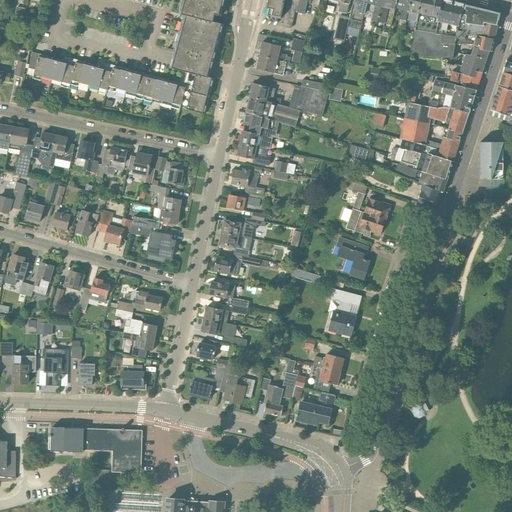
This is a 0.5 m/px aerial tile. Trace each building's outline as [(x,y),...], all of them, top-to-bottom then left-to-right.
[(183,0),(180,13),(184,14),(173,62),(171,68),(187,72),(188,72),(210,77),(212,71),(224,24),(214,21),(216,14),(221,15),(224,0),(183,0)] [(282,19),(285,0),(268,0),(267,8),(270,9),(268,16),(282,19)] [(288,0),(284,20),(283,26),(292,28),(296,8),(298,8),(299,0),(288,0)] [(320,0),(327,1),(327,0),(299,0),(298,8),(299,1),(311,4),(311,0),(320,0)] [(339,12),(340,12),(347,14),(350,0),(327,0),(327,1),(327,0),(340,0),(340,2),(341,2),(339,12)] [(360,30),(365,14),(368,4),(368,0),(354,0),(348,27),(360,30)] [(375,34),(378,22),(382,0),(368,0),(368,4),(375,5),(371,20),(374,21),(372,27),(373,27),(372,33),(375,34)] [(391,25),(395,11),(395,10),(397,0),(382,0),(378,22),(391,25)] [(407,19),(412,0),(397,0),(395,10),(395,11),(396,8),(403,10),(400,19),(406,20),(407,19)] [(417,22),(417,21),(419,13),(422,0),(412,0),(407,19),(417,22)] [(435,34),(443,0),(422,0),(419,13),(431,16),(429,23),(417,21),(417,22),(415,32),(412,55),(453,59),(454,52),(447,51),(448,44),(448,43),(441,43),(442,34),(436,33),(436,34),(435,34)] [(446,35),(450,17),(455,3),(445,0),(443,0),(435,34),(436,34),(436,33),(442,34),(446,35)] [(455,36),(457,32),(466,5),(455,3),(450,17),(446,35),(455,36)] [(498,26),(499,20),(479,12),(480,8),(466,5),(457,32),(465,33),(466,24),(484,27),(485,23),(498,26)] [(26,10),(16,8),(14,14),(24,17),(26,10)] [(340,16),(335,39),(344,41),(349,18),(340,16)] [(495,38),(498,26),(485,23),(484,27),(466,24),(465,33),(457,32),(455,36),(446,35),(442,34),(441,43),(448,43),(448,44),(455,44),(455,45),(466,45),(474,44),(473,47),(474,47),(478,35),(495,38)] [(492,52),(495,38),(478,35),(474,47),(489,51),(492,52)] [(303,53),(306,42),(294,39),(292,50),(303,53)] [(286,62),(287,60),(288,56),(279,54),(281,47),(263,42),(261,49),(262,50),(260,56),(286,62)] [(485,62),(489,51),(474,47),(471,56),(466,54),(465,55),(485,62)] [(68,61),(48,55),(47,58),(39,55),(33,78),(42,80),(42,79),(61,84),(61,85),(70,88),(71,84),(79,86),(79,85),(98,90),(98,91),(107,94),(108,90),(116,92),(116,91),(135,96),(135,97),(152,102),(152,101),(171,106),(171,107),(180,110),(187,85),(158,77),(158,80),(142,76),(143,73),(122,68),(122,70),(106,66),(107,59),(100,57),(97,65),(85,61),(85,64),(68,60),(68,61)] [(481,72),(485,62),(465,55),(459,73),(475,77),(477,71),(481,72)] [(283,75),(285,68),(286,62),(260,56),(257,70),(283,75)] [(511,62),(507,61),(506,60),(503,71),(511,74),(511,62)] [(23,78),(26,63),(19,62),(16,76),(23,78)] [(0,71),(0,87),(1,87),(2,80),(9,81),(10,74),(0,71)] [(476,90),(481,72),(477,71),(475,77),(459,73),(453,71),(451,81),(451,83),(445,82),(435,80),(435,81),(476,90)] [(511,90),(511,74),(503,71),(498,85),(511,90)] [(205,115),(214,79),(214,78),(210,77),(188,72),(187,72),(186,78),(195,80),(187,110),(205,115)] [(325,92),(327,85),(303,80),(301,86),(325,92)] [(469,113),(476,90),(435,81),(432,92),(444,94),(443,99),(431,97),(430,100),(423,99),(421,105),(432,107),(436,109),(442,108),(469,113)] [(281,105),(282,99),(274,97),(275,89),(271,88),(254,83),(250,97),(281,105)] [(329,94),(296,85),(289,107),(301,110),(323,116),(329,94)] [(511,90),(498,85),(496,93),(511,98),(511,90)] [(332,86),(330,98),(341,100),(344,88),(332,86)] [(415,102),(417,93),(407,91),(405,100),(415,102)] [(511,107),(511,98),(496,93),(493,102),(511,108),(511,107)] [(377,97),(362,95),(361,104),(376,106),(377,97)] [(296,127),(301,110),(289,107),(281,105),(250,97),(247,112),(264,117),(296,127)] [(388,99),(387,105),(405,108),(406,102),(388,99)] [(509,116),(511,108),(493,102),(490,111),(509,116)] [(431,118),(445,123),(445,122),(450,123),(448,129),(451,130),(462,134),(469,113),(442,108),(436,109),(432,107),(421,105),(407,103),(403,119),(410,121),(410,119),(428,123),(430,124),(431,118)] [(384,128),(387,115),(377,112),(374,125),(384,128)] [(276,140),(280,126),(247,116),(245,130),(270,137),(276,140)] [(428,123),(410,119),(410,121),(403,119),(400,138),(402,139),(403,139),(423,145),(436,150),(435,151),(436,152),(435,156),(453,161),(460,141),(449,138),(451,130),(448,129),(445,128),(444,130),(442,138),(443,138),(441,144),(427,139),(430,124),(428,123)] [(9,149),(13,127),(0,125),(0,149),(9,151),(9,149)] [(28,176),(31,159),(34,145),(27,144),(29,130),(13,127),(9,149),(20,151),(16,174),(28,176)] [(460,141),(462,134),(451,130),(449,138),(460,141)] [(243,131),(241,143),(257,147),(265,148),(267,149),(270,137),(253,133),(243,131)] [(50,167),(56,135),(42,132),(41,138),(35,137),(34,145),(31,159),(37,160),(43,168),(49,169),(49,167),(50,167)] [(71,162),(75,144),(69,143),(70,137),(56,135),(50,167),(54,168),(56,159),(71,162)] [(423,145),(403,139),(402,139),(399,148),(404,149),(400,162),(416,166),(423,145)] [(96,173),(99,161),(93,160),(95,153),(93,152),(95,144),(82,141),(78,158),(86,160),(84,170),(96,173)] [(480,154),(503,153),(503,142),(480,142),(480,154)] [(257,147),(241,143),(238,156),(254,159),(253,162),(269,166),(271,156),(267,156),(263,155),(265,148),(257,147)] [(350,145),(346,157),(366,163),(366,161),(370,150),(350,145)] [(400,162),(399,164),(447,180),(453,161),(435,156),(436,152),(435,151),(436,150),(423,145),(416,166),(400,162)] [(127,151),(111,147),(111,150),(106,149),(102,165),(98,164),(99,161),(96,173),(96,177),(103,178),(105,167),(108,167),(108,166),(124,170),(127,151)] [(149,168),(152,156),(138,153),(137,158),(130,156),(127,173),(143,176),(141,181),(152,184),(156,169),(149,168)] [(480,165),(503,165),(503,153),(480,154),(480,165)] [(171,162),(166,161),(167,159),(158,157),(156,168),(165,170),(170,170),(169,174),(164,174),(162,183),(168,183),(168,184),(179,185),(178,186),(183,187),(185,178),(182,178),(184,165),(171,162)] [(292,174),(294,166),(288,165),(288,163),(277,161),(275,171),(277,171),(289,173),(292,174)] [(399,164),(398,164),(395,172),(409,179),(418,182),(423,184),(443,192),(447,180),(399,164)] [(503,180),(503,165),(480,165),(480,177),(492,180),(503,180),(503,187),(502,196),(486,196),(486,197),(503,197),(503,180)] [(261,174),(262,168),(256,167),(254,172),(243,170),(243,172),(235,171),(232,184),(256,188),(259,174),(261,174)] [(288,180),(289,173),(277,171),(275,177),(288,180)] [(342,177),(352,180),(354,176),(343,172),(342,177)] [(36,188),(39,181),(29,178),(27,186),(36,188)] [(19,210),(26,185),(16,182),(14,191),(14,192),(12,199),(0,195),(0,210),(8,213),(10,207),(19,210)] [(365,195),(367,187),(352,182),(349,190),(365,195)] [(54,205),(59,186),(50,183),(45,202),(54,205)] [(435,209),(441,191),(423,184),(421,191),(417,203),(435,209)] [(179,213),(181,200),(172,199),(173,197),(167,196),(169,188),(152,185),(151,191),(160,193),(158,208),(160,209),(165,210),(179,213)] [(60,206),(65,188),(59,186),(54,205),(60,206)] [(257,199),(246,196),(241,195),(240,197),(230,195),(227,208),(244,211),(245,204),(259,207),(261,200),(263,200),(263,196),(258,195),(257,199)] [(381,203),(369,198),(363,216),(385,223),(388,212),(379,209),(381,203)] [(40,222),(45,206),(30,202),(26,218),(40,222)] [(354,205),(352,212),(358,214),(360,207),(354,205)] [(177,225),(179,213),(165,210),(160,209),(158,220),(135,216),(133,224),(152,228),(159,229),(160,224),(168,225),(168,223),(177,225)] [(95,228),(99,216),(90,213),(90,212),(83,210),(76,233),(89,237),(92,227),(95,228)] [(121,225),(111,222),(113,214),(104,211),(98,230),(107,233),(105,241),(112,243),(112,241),(120,244),(121,240),(124,241),(127,231),(130,232),(132,224),(133,222),(123,218),(121,225)] [(62,214),(56,212),(52,226),(67,230),(72,215),(63,213),(62,214)] [(264,222),(266,215),(253,212),(252,219),(258,221),(264,222)] [(381,235),(385,223),(363,216),(358,214),(352,212),(346,228),(355,232),(355,231),(364,234),(363,236),(370,237),(371,235),(370,235),(372,231),(381,235)] [(256,230),(258,221),(252,219),(245,218),(244,223),(242,221),(242,224),(225,221),(224,224),(222,224),(221,228),(223,229),(222,232),(252,238),(253,228),(256,230)] [(140,233),(150,235),(151,231),(152,228),(133,224),(132,224),(130,232),(129,234),(139,235),(140,233)] [(172,236),(151,231),(150,235),(146,256),(172,262),(176,243),(171,241),(172,236)] [(249,258),(252,238),(222,232),(220,245),(235,249),(234,255),(249,258)] [(363,282),(365,276),(370,262),(364,260),(368,247),(353,241),(343,239),(341,245),(337,256),(354,262),(348,277),(363,282)] [(26,267),(28,259),(13,254),(8,271),(13,272),(12,274),(20,276),(21,274),(22,274),(24,266),(26,267)] [(262,261),(249,258),(234,255),(233,260),(217,257),(215,270),(239,275),(241,264),(260,268),(262,261)] [(41,263),(35,285),(47,289),(54,267),(41,263)] [(319,285),(321,276),(305,272),(298,270),(296,276),(303,278),(303,280),(319,285)] [(80,291),(84,275),(71,271),(70,276),(68,276),(64,286),(80,291)] [(95,278),(91,292),(101,295),(99,302),(105,304),(111,282),(95,278)] [(432,304),(439,284),(431,281),(424,301),(432,304)] [(25,296),(29,284),(22,282),(19,294),(25,296)] [(222,284),(213,282),(210,295),(227,298),(229,290),(235,291),(236,285),(222,282),(222,284)] [(35,285),(29,284),(25,296),(32,298),(33,291),(35,285)] [(60,307),(65,290),(57,288),(53,305),(60,307)] [(161,311),(163,298),(148,295),(148,293),(140,291),(138,300),(134,299),(132,304),(119,301),(117,309),(133,312),(134,308),(145,311),(145,308),(161,311)] [(358,306),(361,298),(333,291),(331,300),(340,302),(338,311),(334,310),(329,328),(343,332),(341,336),(350,338),(355,318),(349,317),(352,305),(358,306)] [(80,303),(87,305),(91,294),(84,292),(80,303)] [(249,310),(249,309),(250,302),(231,299),(230,306),(233,307),(249,310)] [(226,324),(226,323),(223,323),(226,310),(207,307),(204,320),(226,324)] [(247,316),(249,310),(233,307),(232,313),(247,316)] [(131,321),(133,312),(117,309),(115,316),(122,317),(122,319),(130,321),(131,321)] [(224,330),(226,324),(204,320),(202,332),(221,336),(222,330),(224,330)] [(157,326),(131,321),(130,321),(129,327),(125,326),(124,332),(154,339),(155,333),(157,333),(158,328),(156,328),(157,326)] [(39,335),(53,335),(53,324),(39,324),(39,335)] [(154,349),(155,344),(153,344),(154,339),(124,332),(123,339),(139,341),(138,348),(152,351),(152,349),(154,349)] [(239,345),(240,338),(226,335),(225,343),(239,345)] [(316,341),(307,339),(307,340),(303,340),(302,347),(305,348),(305,349),(313,351),(316,341)] [(0,355),(12,356),(13,343),(0,342),(0,355)] [(82,358),(82,347),(80,347),(80,343),(72,343),(72,358),(82,358)] [(213,360),(216,347),(200,344),(197,356),(213,360)] [(67,373),(67,350),(43,350),(43,358),(45,358),(45,371),(47,371),(47,383),(60,384),(60,380),(62,380),(62,378),(60,378),(61,373),(67,373)] [(338,356),(331,354),(330,355),(327,354),(326,358),(324,358),(324,359),(315,357),(313,365),(341,372),(344,358),(338,357),(338,356)] [(28,384),(28,374),(37,374),(37,358),(21,358),(21,355),(15,355),(14,383),(28,384)] [(225,368),(227,362),(227,361),(218,359),(216,366),(217,367),(225,368)] [(298,375),(299,371),(294,370),(296,361),(289,360),(286,372),(282,388),(270,385),(271,380),(262,378),(260,389),(268,391),(267,395),(268,395),(264,412),(281,416),(284,406),(280,405),(282,397),(292,400),(292,399),(295,386),(298,375)] [(232,376),(234,364),(227,362),(225,368),(224,374),(232,376)] [(95,376),(96,364),(79,363),(79,385),(93,385),(93,376),(95,376)] [(144,384),(144,372),(143,372),(143,365),(123,364),(122,373),(120,373),(120,389),(121,389),(121,391),(146,392),(146,384),(144,384)] [(337,385),(341,372),(313,365),(311,373),(315,374),(312,385),(320,387),(321,382),(329,384),(329,383),(337,385)] [(224,375),(224,374),(225,368),(217,367),(215,378),(223,380),(224,375)] [(212,392),(215,380),(204,377),(203,384),(193,382),(191,387),(190,389),(191,389),(189,395),(210,399),(211,394),(212,394),(212,392)] [(245,386),(235,383),(236,378),(230,377),(225,399),(241,403),(243,395),(249,397),(253,383),(246,381),(245,386)] [(300,401),(303,388),(295,386),(292,399),(300,401)] [(318,405),(300,401),(301,401),(298,414),(298,413),(297,416),(298,416),(297,420),(310,423),(311,419),(329,424),(332,409),(335,395),(321,392),(318,405)] [(423,405),(420,404),(419,402),(413,405),(414,407),(413,410),(411,411),(414,417),(416,416),(419,417),(420,419),(426,416),(425,414),(426,411),(428,410),(425,404),(423,405)] [(122,430),(52,428),(52,435),(50,435),(49,450),(51,450),(51,451),(84,452),(84,450),(113,451),(112,471),(140,472),(141,436),(140,436),(140,431),(124,430),(124,428),(122,428),(122,430)] [(2,442),(0,439),(0,476),(17,478),(16,477),(16,451),(7,451),(7,441),(2,442)] [(89,485),(109,483),(110,470),(89,469),(89,485)] [(224,511),(225,503),(168,499),(167,511),(224,511)]
